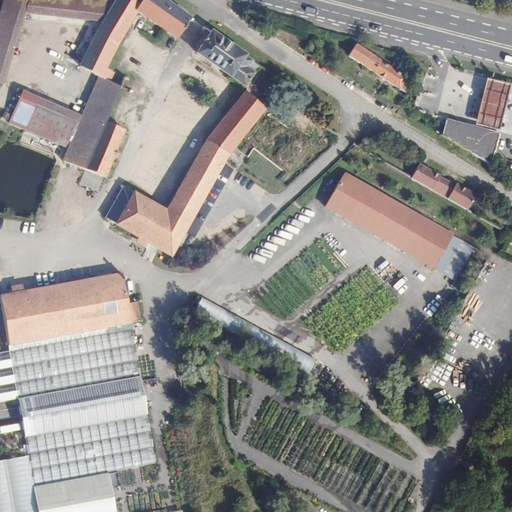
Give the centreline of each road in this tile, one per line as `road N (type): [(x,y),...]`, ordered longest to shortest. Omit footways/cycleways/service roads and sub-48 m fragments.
road 1 (residential): [(208,0),(220,18),(286,62),(511,202)]
road 2 (unknown): [(163,279),(170,479),(156,495),(125,502)]
road 3 (primary): [(288,0),(511,56)]
road 4 (unknown): [(511,337),(428,471)]
road 5 (primary): [(511,36),(369,0)]
